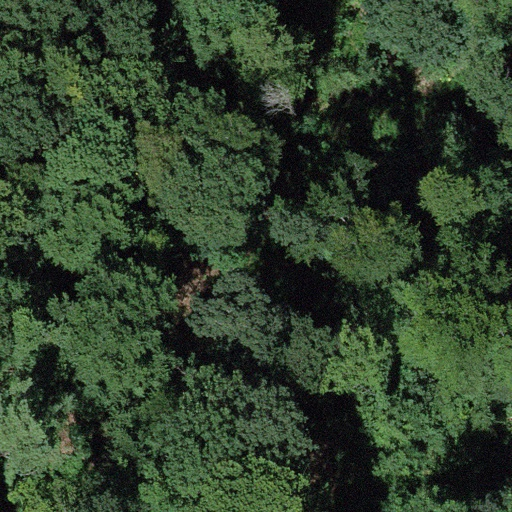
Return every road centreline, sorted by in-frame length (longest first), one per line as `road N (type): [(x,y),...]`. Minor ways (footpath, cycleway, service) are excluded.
road 1 (track): [(511,63),(300,233),(117,457),(83,511)]
road 2 (track): [(348,511),(418,487),(511,472)]
